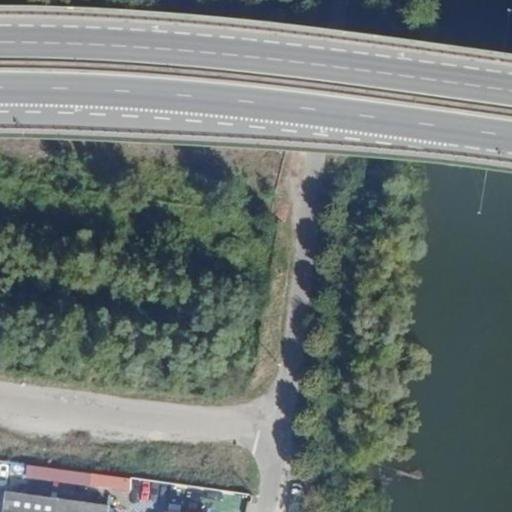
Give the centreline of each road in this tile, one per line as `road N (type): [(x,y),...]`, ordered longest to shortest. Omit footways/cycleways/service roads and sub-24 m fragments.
road 1 (primary): [(0,82),(187,90),(511,130)]
road 2 (primary): [(511,84),(171,44),(0,37)]
road 3 (unclassified): [(344,0),(275,429)]
road 4 (unclassified): [(275,429),(0,406)]
